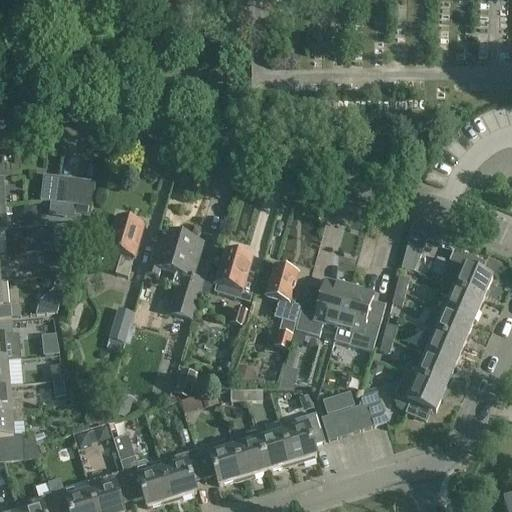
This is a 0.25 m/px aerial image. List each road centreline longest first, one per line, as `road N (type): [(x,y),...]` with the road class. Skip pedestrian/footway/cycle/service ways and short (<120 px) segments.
road 1 (residential): [(511,237),(286,165),(161,141),(0,128)]
road 2 (residential): [(416,474),(462,447),(511,333)]
road 3 (residential): [(290,511),(416,474)]
